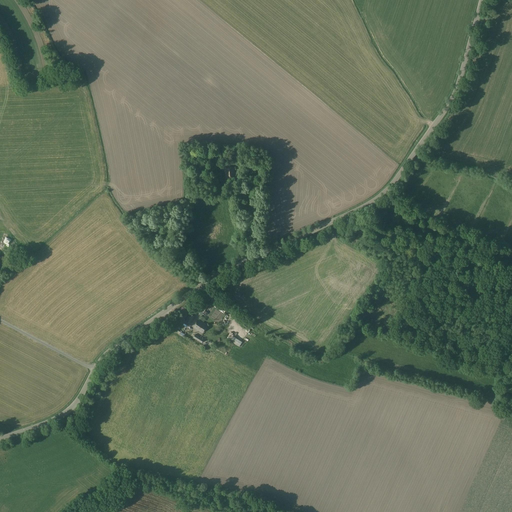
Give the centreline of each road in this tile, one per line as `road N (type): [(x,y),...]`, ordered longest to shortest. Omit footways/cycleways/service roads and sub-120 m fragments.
road 1 (unclassified): [(93,370),(225,273),(386,192),(457,90),(479,0)]
road 2 (unclassified): [(0,439),(65,413),(93,370)]
